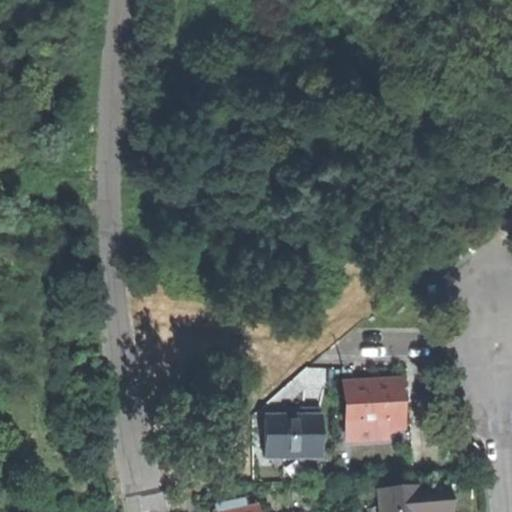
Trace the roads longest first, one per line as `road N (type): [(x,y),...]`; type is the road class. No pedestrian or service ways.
road 1 (residential): [(146,511),(107,211),(121,0)]
road 2 (residential): [(499,342),(509,511)]
road 3 (residential): [(499,342),(352,345)]
